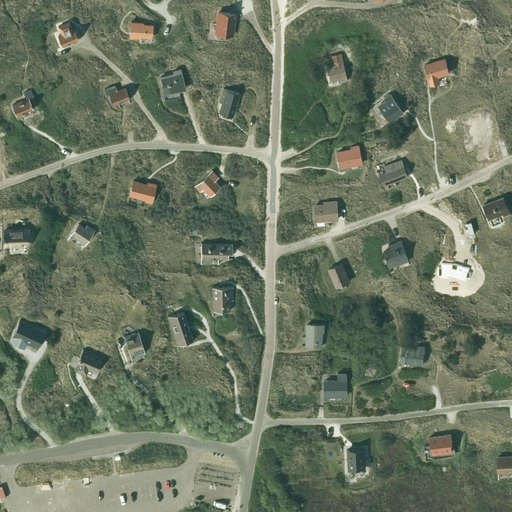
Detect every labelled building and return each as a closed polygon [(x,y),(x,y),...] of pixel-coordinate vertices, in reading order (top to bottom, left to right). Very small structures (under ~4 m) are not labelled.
[(218,12),(216,33),(232,35),(234,14),(218,12)] [(141,36),(151,37),(152,25),(142,24),(142,22),(130,21),(129,36),(141,37),(141,36)] [(62,46),(77,39),(73,29),(72,30),(68,22),(58,26),(61,34),(58,36),(62,46)] [(338,77),(339,82),(347,80),(342,56),(335,58),(337,65),(328,67),(331,79),(338,77)] [(437,76),(448,73),(444,59),(425,64),(430,84),(439,81),(437,76)] [(187,81),(162,90),(167,103),(192,93),(190,88),(191,87),(190,86),(189,86),(187,81)] [(113,104),(128,98),(124,88),(117,91),(114,85),(104,89),(106,95),(109,94),(113,104)] [(220,108),(232,111),(238,93),(223,88),(220,99),(223,100),(220,108)] [(16,115),(32,109),(28,99),(33,97),(30,90),(23,92),(26,99),(12,104),(16,115)] [(387,117),(400,108),(390,94),(384,98),(385,101),(378,105),(387,117)] [(485,117),(460,123),(463,136),(488,130),(485,117)] [(340,167),(362,163),(358,145),(351,146),(351,149),(337,152),(340,167)] [(395,167),(379,174),(383,186),(408,176),(401,159),(393,162),(395,167)] [(203,187),(209,195),(218,186),(213,180),(217,176),(211,170),(194,186),(199,191),(203,187)] [(146,199),(145,201),(151,203),(155,184),(147,182),(147,184),(132,181),(129,195),(146,199)] [(489,219),(509,210),(503,196),(483,205),(489,219)] [(316,220),(338,219),(336,201),(329,202),(329,204),(315,205),(316,220)] [(83,245),(93,230),(86,225),(85,228),(78,223),(71,234),(79,239),(78,241),(83,245)] [(27,244),(27,229),(3,229),(3,244),(27,244)] [(383,251),(389,268),(408,261),(401,241),(392,244),(394,248),(383,251)] [(231,243),(201,243),(201,259),(209,259),(209,255),(217,255),(217,259),(227,259),(227,253),(231,253),(231,243)] [(342,263),(329,268),(336,287),(349,281),(342,263)] [(454,265),(441,265),(441,281),(442,281),(442,279),(456,279),(465,281),(464,283),(465,283),(469,269),(454,265)] [(229,300),(232,300),(232,286),(212,287),(212,311),(229,310),(229,300)] [(183,311),(167,316),(167,317),(167,316),(176,342),(184,339),(185,342),(193,339),(192,339),(188,327),(184,329),(183,325),(187,324),(182,311),(183,311)] [(36,329),(19,321),(14,333),(12,336),(14,337),(11,342),(23,348),(25,342),(37,347),(44,332),(36,329)] [(324,331),(324,324),(307,324),(306,346),(321,346),(321,331),(324,331)] [(138,354),(145,352),(138,331),(123,335),(131,360),(139,357),(138,354)] [(422,364),(424,346),(417,345),(416,348),(402,347),(400,361),(422,364)] [(77,363),(75,368),(85,373),(87,368),(96,372),(101,358),(82,350),(76,363),(77,363)] [(324,381),(325,396),(346,395),(346,373),(338,373),(338,381),(324,381)] [(432,446),(433,454),(452,451),(450,443),(452,442),(450,434),(429,438),(430,446),(432,446)] [(347,449),(348,468),(365,468),(364,465),(368,465),(368,459),(364,459),(363,448),(347,449)] [(511,456),(497,457),(498,472),(511,471),(511,456)]
